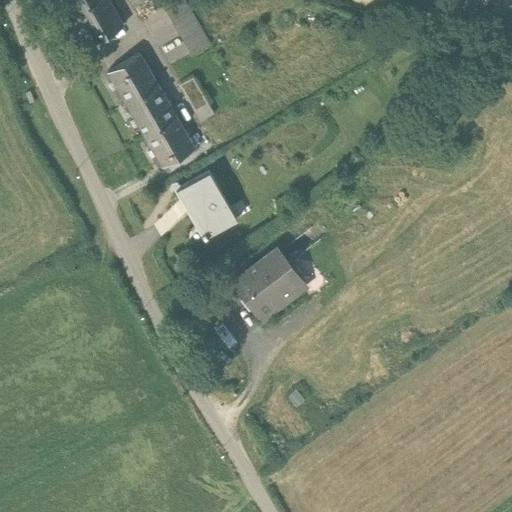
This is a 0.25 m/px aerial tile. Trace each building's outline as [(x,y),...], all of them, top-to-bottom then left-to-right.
[(64,0),(65,0),(60,2),(64,8),(68,6),(73,15),(98,0),(64,0)] [(106,0),(98,0),(73,15),(82,31),(78,33),(82,39),(86,37),(92,47),(123,28),(106,0)] [(146,0),(129,0),(135,9),(148,1),(146,0)] [(182,0),(175,0),(162,8),(168,18),(187,7),(182,0)] [(187,7),(168,18),(173,28),(192,17),(187,7)] [(192,17),(173,28),(179,38),(198,27),(192,17)] [(198,27),(179,38),(185,48),(204,37),(198,27)] [(204,37),(185,48),(191,57),(210,46),(204,37)] [(139,56),(108,74),(113,84),(109,86),(112,92),(117,90),(126,106),(157,88),(139,56)] [(193,80),(180,87),(194,111),(207,104),(193,80)] [(157,88),(126,106),(135,121),(130,123),(134,129),(138,127),(144,137),(175,119),(157,88)] [(30,96),(25,98),(29,108),(34,106),(30,96)] [(207,104),(194,111),(201,123),(214,116),(207,104)] [(175,119),(144,137),(152,152),(148,154),(151,160),(156,158),(162,168),(194,151),(175,119)] [(208,173),(175,192),(203,240),(236,221),(208,173)] [(274,204),(280,215),(290,209),(285,199),(274,204)] [(308,249),(325,235),(317,226),(301,240),(308,249)] [(276,250),(233,283),(261,320),(304,287),(276,250)] [(204,281),(186,297),(200,313),(218,296),(204,281)] [(197,315),(179,323),(187,340),(206,331),(197,315)]
